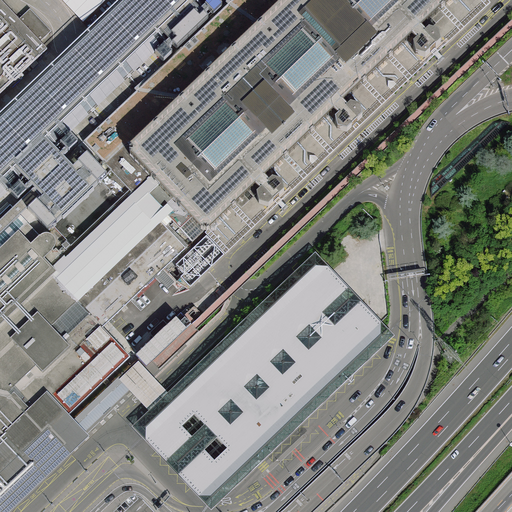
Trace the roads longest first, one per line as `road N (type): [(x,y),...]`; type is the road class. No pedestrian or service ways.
road 1 (unclassified): [(251,289),(226,272),(511,2)]
road 2 (primary): [(411,187),(411,319),(398,374),(267,511)]
road 3 (tertiary): [(372,0),(131,227)]
road 4 (motorway): [(511,348),(360,511)]
road 5 (unclassified): [(251,289),(357,194),(411,187)]
road 6 (motorway): [(407,511),(511,405)]
road 7 (unknown): [(226,272),(135,318),(102,288)]
road 8 (primary): [(511,49),(452,106),(425,148)]
road 9 (motorway): [(432,511),(511,414)]
